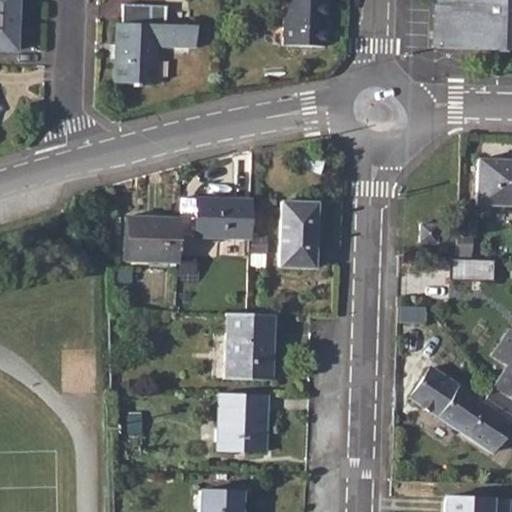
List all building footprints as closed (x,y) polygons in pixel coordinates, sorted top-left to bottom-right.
[(16,0),(0,0),(0,50),(15,50),(16,0)] [(284,0),(283,45),(325,47),(326,0),(284,0)] [(511,0),(433,0),(433,20),(432,49),(511,52),(511,0)] [(115,62),(114,83),(154,84),(155,45),(195,46),(196,26),(166,25),(166,6),(123,4),(122,24),(116,24),(116,44),(121,44),(120,62),(115,62)] [(475,160),(473,205),(511,205),(511,166),(506,167),(506,161),(475,160)] [(191,238),(247,240),(248,201),(192,199),(191,238)] [(279,204),(277,268),(311,269),(314,205),(279,204)] [(122,262),(175,265),(176,219),(123,217),(122,262)] [(418,225),(418,242),(434,243),(435,225),(418,225)] [(493,276),(493,259),(452,258),(452,276),(493,276)] [(245,315),(224,315),(222,380),(269,382),(271,316),(245,315)] [(428,368),(407,399),(489,454),(511,419),(511,330),(509,328),(493,352),(507,363),(479,404),(428,368)] [(265,396),(218,395),(216,451),(264,453),(265,396)] [(197,492),(196,511),(238,511),(239,493),(197,492)] [(441,499),(441,511),(489,511),(489,500),(441,499)]
